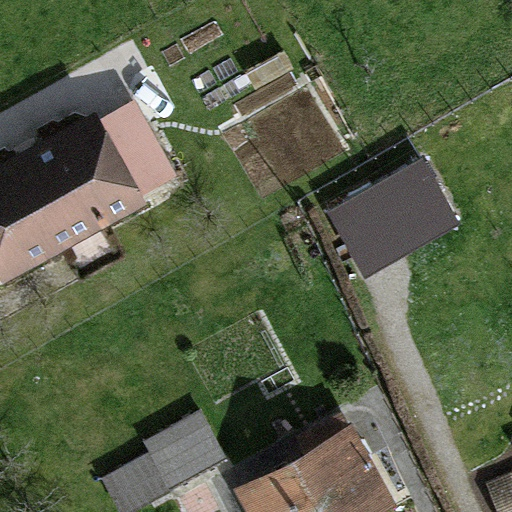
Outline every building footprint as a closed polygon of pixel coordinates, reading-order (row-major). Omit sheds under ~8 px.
[(120,108),(0,168),(0,265),(4,272),(163,192),(120,108)] [(422,158),(326,213),(366,283),(463,228),(422,158)] [(202,420),(103,474),(124,511),(131,511),(224,461),(202,420)] [(346,433),(239,491),(250,511),(365,511),(384,502),(346,433)] [(498,511),(511,511),(511,474),(486,486),(498,511)]
